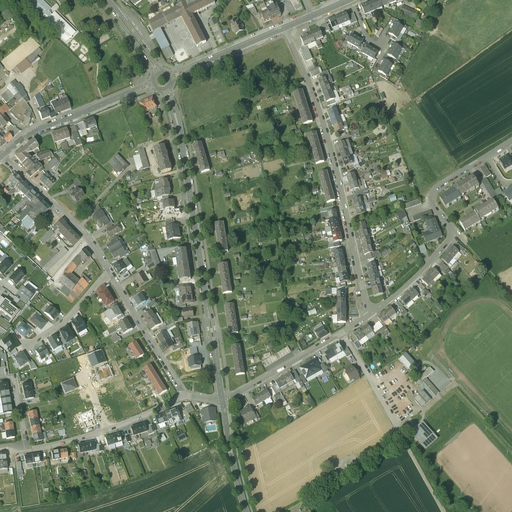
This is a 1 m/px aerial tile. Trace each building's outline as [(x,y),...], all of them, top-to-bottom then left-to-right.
[(206,42),(192,15),(215,3),(212,0),(192,0),(186,4),(185,3),(176,8),(177,8),(148,23),(153,33),(153,32),(159,29),(182,18),(197,47),(206,42)] [(293,0),(291,0),(288,2),(293,9),(297,6),(293,0)] [(379,0),(377,0),(373,2),(376,11),(382,8),(379,0)] [(373,2),(367,4),(371,13),(376,11),(373,2)] [(271,3),(265,5),(266,7),(266,6),(267,10),(265,11),(269,21),(279,16),(275,6),(273,7),(271,3)] [(371,13),(367,4),(361,7),(362,10),(365,16),(371,13)] [(262,14),(260,15),(260,14),(257,15),(258,19),(260,18),(263,24),(269,21),(265,11),(263,7),(262,5),(258,7),(261,13),(262,14)] [(403,7),(400,13),(416,18),(418,12),(403,7)] [(66,42),(76,32),(55,11),(45,22),(66,42)] [(346,13),(340,16),(344,24),(350,22),(348,17),(346,13)] [(354,14),(348,17),(350,22),(351,25),(358,23),(354,14)] [(344,24),(340,16),(334,18),(338,27),(344,24)] [(334,18),(328,20),(330,24),(332,29),(338,27),(334,18)] [(238,24),(234,26),(233,22),(229,24),(230,27),(234,36),(242,32),(240,29),(242,28),(241,26),(239,27),(238,24)] [(398,25),(395,23),(392,29),(400,34),(403,28),(398,25)] [(329,30),(326,24),(320,27),(322,33),(329,30)] [(169,47),(159,29),(153,32),(162,50),(169,47)] [(400,34),(392,29),(388,34),(392,36),(397,39),(400,34)] [(322,39),(318,31),(310,35),(314,42),(318,40),(322,39)] [(310,35),(299,40),(299,50),(305,47),(314,43),(314,42),(310,35)] [(357,38),(352,35),(350,38),(347,43),(352,46),(357,38)] [(363,41),(357,38),(352,46),(358,49),(361,44),(363,41)] [(399,48),(394,44),(390,50),(399,55),(402,49),(399,48)] [(373,49),(367,46),(365,49),(362,54),(368,57),(373,49)] [(162,50),(167,59),(173,56),(169,47),(162,50)] [(305,47),(299,50),(302,56),(308,53),(307,51),(305,47)] [(179,61),(188,57),(184,48),(175,52),(179,61)] [(378,52),(373,49),(368,57),(373,60),(374,59),(378,52)] [(399,55),(390,50),(387,55),(393,59),(395,60),(399,55)] [(308,53),(302,56),(305,62),(311,60),(308,53)] [(33,54),(16,68),(21,74),(38,60),(33,54)] [(392,65),(384,61),(381,66),(389,71),(392,65)] [(389,71),(381,66),(378,72),(381,74),(386,76),(389,71)] [(320,74),(319,75),(321,80),(326,78),(329,76),(327,71),(320,74)] [(321,80),(318,81),(320,88),(328,85),(326,78),(321,80)] [(18,84),(13,88),(16,92),(17,94),(18,94),(21,91),(22,91),(23,90),(18,84)] [(13,88),(10,85),(6,89),(8,91),(13,97),(17,94),(16,92),(13,88)] [(328,85),(320,88),(323,95),(331,92),(328,85)] [(336,97),(349,92),(347,86),(338,89),(336,90),(334,91),(336,97)] [(349,92),(336,97),(338,102),(357,95),(355,90),(349,92)] [(13,97),(8,91),(5,94),(6,95),(10,100),(13,97)] [(18,94),(22,99),(26,104),(28,102),(25,97),(26,96),(22,91),(21,91),(18,94)] [(301,91),(292,94),(297,108),(306,105),(301,91)] [(331,92),(323,95),(326,103),(334,99),(331,92)] [(17,94),(13,97),(18,102),(21,99),(17,94)] [(40,96),(39,94),(34,97),(39,108),(44,106),(40,96)] [(10,100),(6,95),(1,99),(5,104),(10,100)] [(151,98),(139,104),(143,114),(156,108),(151,98)] [(66,99),(58,102),(58,103),(56,104),(60,113),(70,109),(66,99)] [(56,104),(56,103),(51,105),(52,108),(55,115),(60,113),(56,104)] [(4,105),(0,108),(0,112),(2,115),(8,109),(4,105)] [(312,122),(306,105),(297,108),(303,125),(312,122)] [(55,115),(52,108),(48,109),(46,110),(49,117),(50,119),(55,117),(55,115)] [(46,109),(38,112),(41,120),(49,117),(46,110),(46,109)] [(331,111),(327,112),(330,119),(338,116),(335,109),(331,111)] [(2,115),(0,112),(0,125),(2,128),(9,123),(2,115)] [(338,116),(330,119),(333,127),(341,124),(338,116)] [(92,118),(82,122),(85,129),(85,130),(95,127),(92,118)] [(2,128),(0,129),(0,130),(1,133),(3,134),(11,126),(9,123),(2,128)] [(341,124),(333,127),(336,134),(344,131),(341,124)] [(66,129),(50,134),(54,143),(69,138),(66,129)] [(76,133),(71,135),(76,147),(81,145),(76,133)] [(319,148),(315,133),(307,135),(311,150),(319,148)] [(3,138),(2,140),(6,144),(12,139),(10,136),(7,134),(3,138)] [(22,150),(27,155),(38,148),(34,142),(30,143),(22,150)] [(344,142),(336,145),(339,153),(347,150),(344,142)] [(200,143),(192,146),(196,160),(204,157),(200,143)] [(164,147),(154,150),(157,161),(167,159),(166,156),(167,155),(166,153),(165,153),(164,147)] [(323,163),(319,148),(311,150),(315,165),(323,163)] [(18,156),(16,158),(21,164),(30,159),(27,155),(22,150),(17,155),(18,156)] [(347,150),(339,153),(341,160),(349,157),(347,150)] [(49,151),(40,153),(35,156),(38,160),(39,161),(53,156),(49,151)] [(30,159),(21,164),(28,171),(25,174),(30,178),(38,171),(40,173),(44,170),(36,161),(37,161),(38,160),(35,156),(34,157),(30,159)] [(128,167),(116,156),(109,163),(115,169),(113,170),(117,174),(119,176),(128,167)] [(353,156),(349,157),(352,165),(351,165),(353,170),(358,168),(357,165),(353,156)] [(511,165),(507,157),(506,156),(499,161),(505,170),(511,165)] [(204,157),(196,160),(200,174),(208,171),(204,157)] [(349,157),(341,160),(344,168),(351,165),(352,165),(349,157)] [(56,159),(47,168),(50,170),(59,162),(56,159)] [(167,159),(157,161),(161,174),(171,171),(170,168),(171,168),(170,165),(169,165),(167,159)] [(134,162),(136,172),(142,170),(140,161),(134,162)] [(490,174),(486,167),(481,170),(485,177),(490,174)] [(329,187),(325,173),(317,175),(321,189),(329,187)] [(15,175),(9,182),(15,187),(16,186),(21,181),(15,175)] [(50,179),(46,175),(39,181),(44,185),(50,179)] [(353,175),(345,178),(347,185),(355,182),(353,175)] [(486,178),(479,183),(483,189),(490,184),(486,178)] [(50,179),(44,185),(49,190),(55,183),(50,179)] [(472,179),(453,190),(454,192),(459,199),(478,188),(472,179)] [(21,181),(16,186),(20,190),(21,191),(26,186),(21,181)] [(165,181),(161,182),(159,182),(159,186),(155,186),(155,191),(168,189),(168,187),(167,187),(166,181),(165,181)] [(355,182),(347,185),(350,193),(358,190),(355,182)] [(490,184),(483,189),(487,195),(494,191),(490,184)] [(15,187),(9,192),(11,194),(12,195),(18,190),(19,191),(20,190),(16,186),(15,187)] [(21,191),(20,192),(25,197),(32,191),(26,186),(21,191)] [(334,202),(329,187),(321,189),(325,205),(334,202)] [(494,191),(498,198),(502,195),(503,195),(499,188),(494,191)] [(84,196),(77,189),(70,197),(76,203),(77,202),(78,202),(78,201),(81,198),(82,198),(83,197),(83,196),(84,196)] [(155,191),(156,198),(161,197),(167,196),(168,196),(168,191),(169,191),(168,189),(155,191)] [(32,191),(25,197),(28,199),(31,202),(36,195),(32,191)] [(494,191),(487,195),(491,202),(498,198),(494,191)] [(454,192),(439,201),(444,210),(460,200),(459,199),(454,192)] [(389,196),(391,202),(397,200),(395,194),(389,196)] [(31,202),(32,203),(24,212),(27,215),(29,213),(30,212),(35,207),(42,200),(36,195),(31,202)] [(23,199),(15,207),(17,210),(27,201),(27,200),(28,199),(25,197),(23,199)] [(354,201),(351,202),(353,209),(361,207),(359,199),(354,201)] [(42,200),(35,207),(37,209),(41,212),(48,206),(42,200)] [(420,200),(401,207),(402,211),(402,212),(422,205),(420,200)] [(168,202),(162,203),(164,210),(173,209),(172,202),(168,202)] [(491,202),(473,214),(474,216),(478,224),(497,212),(491,202)] [(98,205),(93,211),(96,215),(102,212),(98,205)] [(41,212),(44,215),(50,208),(48,206),(41,212)] [(361,207),(353,209),(355,217),(359,216),(364,215),(361,207)] [(27,215),(20,222),(19,223),(27,231),(44,215),(41,212),(37,209),(33,214),(32,213),(31,214),(29,213),(27,215)] [(24,212),(22,213),(23,215),(17,220),(20,222),(27,215),(24,212)] [(96,215),(93,217),(96,223),(106,218),(102,212),(96,215)] [(334,212),(326,214),(327,221),(336,220),(334,212)] [(430,213),(411,220),(412,224),(431,218),(430,213)] [(474,216),(459,225),(464,234),(479,225),(478,224),(474,216)] [(106,218),(96,223),(100,229),(103,227),(104,227),(106,226),(109,224),(109,223),(106,218)] [(67,225),(61,219),(54,226),(57,229),(60,231),(65,226),(66,225),(67,225)] [(336,220),(327,221),(329,229),(337,227),(336,220)] [(432,222),(425,225),(429,235),(422,238),(425,244),(440,238),(436,228),(434,228),(432,222)] [(223,223),(214,225),(216,239),(225,238),(223,223)] [(355,226),(357,234),(365,232),(363,224),(355,226)] [(65,226),(60,231),(58,232),(73,247),(80,240),(65,226)] [(113,228),(107,232),(111,238),(121,232),(117,226),(113,228)] [(175,226),(167,227),(168,233),(167,234),(168,240),(180,238),(178,226),(175,226)] [(337,227),(329,229),(331,237),(339,235),(337,227)] [(54,234),(53,233),(50,230),(39,241),(43,245),(54,234)] [(365,232),(357,234),(359,241),(367,239),(365,232)] [(339,235),(331,237),(331,240),(332,245),(341,243),(339,235)] [(227,252),(225,238),(216,239),(219,253),(227,252)] [(367,239),(359,241),(361,249),(369,247),(367,239)] [(118,241),(112,244),(107,247),(111,253),(121,247),(118,241)] [(462,251),(455,245),(453,248),(460,254),(462,251)] [(121,247),(111,253),(115,259),(119,256),(125,253),(121,247)] [(369,247),(361,249),(363,257),(365,256),(371,254),(369,247)] [(386,257),(391,251),(386,247),(381,253),(386,257)] [(423,247),(417,249),(420,256),(426,253),(423,247)] [(68,252),(64,248),(59,253),(56,250),(39,265),(46,273),(68,252)] [(457,254),(451,249),(445,256),(451,261),(457,254)] [(85,250),(77,257),(81,261),(83,264),(90,257),(85,250)] [(186,250),(174,252),(177,266),(188,264),(186,250)] [(160,268),(154,251),(149,251),(151,257),(154,266),(156,270),(160,268)] [(341,252),(333,254),(334,261),(343,260),(341,252)] [(451,261),(445,256),(440,262),(441,263),(440,264),(442,265),(443,265),(446,267),(451,261)] [(77,257),(64,273),(65,274),(68,276),(81,261),(77,257)] [(145,258),(146,263),(147,267),(149,270),(154,266),(151,257),(145,258)] [(1,264),(0,265),(0,273),(2,275),(11,266),(5,260),(1,264)] [(343,260),(334,261),(336,269),(344,267),(343,260)] [(126,269),(121,262),(114,268),(119,274),(126,269)] [(188,264),(177,266),(179,282),(191,280),(188,264)] [(227,264),(218,266),(220,279),(229,278),(227,264)] [(373,265),(365,268),(367,275),(375,273),(373,265)] [(446,271),(440,265),(437,268),(441,271),(444,273),(446,271)] [(147,267),(137,273),(139,276),(143,273),(145,272),(149,270),(147,267)] [(344,267),(336,269),(337,277),(346,275),(344,267)] [(17,270),(9,279),(16,285),(24,276),(17,270)] [(432,271),(426,277),(432,282),(438,276),(432,271)] [(143,273),(148,281),(152,279),(149,274),(148,275),(145,272),(143,273)] [(148,281),(143,273),(139,276),(134,279),(139,287),(148,281)] [(375,273),(367,275),(369,283),(377,281),(375,273)] [(68,276),(65,274),(59,281),(64,286),(72,293),(77,297),(84,290),(77,284),(68,276)] [(346,275),(337,277),(339,284),(348,283),(346,275)] [(84,276),(81,279),(88,285),(90,282),(84,276)] [(438,276),(432,282),(434,285),(440,279),(438,276)] [(432,282),(426,277),(420,283),(426,289),(432,282)] [(231,293),(229,278),(220,279),(223,295),(231,293)] [(88,285),(81,279),(77,284),(84,290),(88,285)] [(377,281),(369,283),(371,291),(379,288),(377,281)] [(104,285),(98,288),(96,290),(99,295),(107,290),(104,285)] [(35,292),(27,286),(21,293),(23,295),(30,299),(35,292)] [(59,292),(67,299),(72,293),(64,286),(59,292)] [(183,289),(178,289),(178,290),(179,290),(180,297),(179,297),(192,296),(191,292),(192,291),(192,289),(190,288),(183,289)] [(379,288),(371,291),(373,298),(381,296),(379,288)] [(114,302),(107,290),(99,295),(106,307),(114,302)] [(412,291),(405,297),(411,303),(417,297),(412,291)] [(77,297),(72,293),(67,299),(72,303),(77,297)] [(142,294),(133,299),(138,307),(146,302),(142,294)] [(26,305),(30,299),(23,295),(19,300),(25,305),(26,305)] [(0,310),(6,316),(3,320),(0,317),(0,327),(4,330),(9,325),(20,311),(15,307),(1,296),(0,297),(0,310)] [(192,296),(179,297),(179,298),(180,298),(181,305),(180,305),(185,305),(193,304),(194,302),(194,300),(192,299),(192,296)] [(411,303),(405,297),(399,302),(404,308),(411,303)] [(20,311),(25,305),(19,300),(15,307),(20,311)] [(54,311),(56,308),(49,303),(47,305),(49,307),(54,311)] [(233,305),(225,306),(227,319),(235,318),(233,305)] [(49,307),(44,313),(53,321),(59,314),(54,311),(49,307)] [(117,308),(113,310),(104,315),(107,319),(108,318),(110,322),(117,318),(121,315),(117,308)] [(192,310),(182,311),(184,319),(184,318),(190,317),(190,318),(193,318),(192,310)] [(389,310),(383,314),(388,321),(394,316),(389,310)] [(156,319),(151,311),(143,316),(148,324),(156,319)] [(388,321),(383,314),(376,319),(381,326),(388,321)] [(41,330),(46,324),(39,318),(35,315),(30,321),(41,330)] [(238,334),(235,318),(227,319),(229,335),(238,334)] [(72,323),(78,334),(85,329),(79,319),(77,320),(76,320),(74,321),(74,322),(72,323)] [(156,319),(148,324),(152,330),(160,325),(156,319)] [(127,320),(118,325),(121,329),(124,334),(133,329),(127,320)] [(174,322),(167,327),(169,330),(170,332),(176,328),(174,322)] [(26,326),(22,323),(16,331),(24,337),(30,330),(26,326)] [(197,323),(187,325),(188,330),(190,330),(191,336),(189,337),(199,336),(199,332),(198,332),(198,327),(197,323)] [(377,324),(374,327),(378,332),(380,331),(382,330),(382,329),(377,324)] [(118,325),(107,331),(109,335),(121,329),(118,325)] [(327,335),(323,327),(315,332),(319,339),(327,335)] [(366,327),(359,332),(364,338),(366,341),(373,337),(371,334),(371,333),(366,327)] [(67,328),(60,333),(62,336),(66,344),(74,339),(67,328)] [(169,340),(165,332),(164,333),(157,337),(162,345),(169,340)] [(359,332),(352,337),(356,342),(357,343),(358,343),(364,338),(359,332)] [(118,337),(117,334),(111,337),(114,343),(121,340),(119,337),(118,337)] [(2,342),(9,353),(15,349),(19,346),(12,336),(2,342)] [(47,341),(53,352),(61,347),(57,340),(55,336),(47,341)] [(169,340),(162,345),(165,351),(173,346),(169,340)] [(136,342),(129,347),(133,353),(140,349),(136,342)] [(357,343),(356,342),(352,345),(356,352),(361,348),(358,343),(357,343)] [(242,358),(240,346),(231,347),(233,359),(242,358)] [(342,352),(339,346),(331,350),(336,357),(343,353),(342,352)] [(35,352),(41,361),(49,356),(47,353),(43,347),(35,352)] [(189,349),(191,356),(198,355),(196,347),(194,348),(190,349),(189,349)] [(288,347),(262,362),(265,367),(291,352),(288,347)] [(15,349),(9,353),(7,354),(9,358),(17,353),(15,349)] [(140,349),(133,353),(137,360),(144,355),(140,349)] [(331,350),(325,354),(329,361),(336,357),(331,350)] [(347,350),(342,352),(343,353),(346,359),(351,356),(347,350)] [(87,357),(92,369),(106,363),(101,352),(87,357)] [(22,354),(14,359),(20,368),(28,363),(22,354)] [(191,359),(188,359),(189,368),(190,368),(190,371),(201,369),(201,366),(200,357),(198,358),(198,355),(191,356),(191,359)] [(405,355),(398,361),(408,372),(414,366),(405,355)] [(245,374),(242,358),(233,359),(236,376),(245,374)] [(314,374),(321,370),(319,366),(316,359),(308,364),(314,374)] [(306,379),(314,374),(308,364),(300,368),(306,379)] [(327,370),(325,367),(323,364),(319,366),(321,370),(323,374),(328,371),(327,370)] [(150,365),(143,370),(147,376),(155,372),(150,365)] [(346,373),(345,374),(350,382),(352,380),(358,377),(356,374),(357,373),(356,371),(355,371),(353,369),(346,373)] [(429,370),(418,379),(421,382),(432,372),(429,370)] [(298,377),(295,371),(290,374),(296,383),(300,381),(298,377)] [(155,372),(147,376),(151,383),(159,378),(155,372)] [(289,375),(282,379),(286,385),(293,381),(289,375)] [(300,381),(302,384),(302,385),(307,382),(302,375),(298,377),(300,381)] [(159,378),(151,383),(155,389),(163,384),(159,378)] [(282,379),(275,383),(279,390),(286,385),(282,379)] [(421,382),(418,379),(413,384),(418,389),(422,384),(421,382)] [(72,381),(62,385),(66,393),(75,389),(72,381)] [(30,384),(22,385),(23,393),(32,391),(30,384)] [(163,384),(155,389),(159,395),(167,391),(163,384)] [(422,384),(418,389),(421,392),(419,394),(419,395),(413,401),(421,410),(425,406),(431,400),(432,400),(435,398),(430,392),(429,393),(422,385),(423,385),(422,384)] [(261,386),(244,394),(246,399),(251,397),(251,396),(259,393),(259,394),(264,392),(261,386)] [(8,391),(0,391),(0,392),(1,399),(9,398),(8,391)] [(32,391),(23,393),(25,400),(33,399),(32,391)] [(266,391),(259,395),(263,402),(271,398),(266,391)] [(263,402),(259,395),(252,399),(256,406),(263,402)] [(9,398),(1,399),(2,407),(10,405),(9,398)] [(10,405),(2,407),(3,414),(12,413),(10,405)] [(190,406),(185,409),(185,410),(188,414),(193,411),(190,406)] [(249,407),(240,412),(246,423),(255,417),(252,412),(249,407)] [(179,412),(178,409),(170,412),(174,424),(182,421),(179,412)] [(185,410),(179,412),(182,421),(191,418),(188,414),(185,410)] [(214,410),(202,412),(203,415),(202,415),(202,419),(206,418),(206,422),(215,420),(214,410)] [(36,411),(28,413),(29,421),(37,419),(36,411)] [(170,412),(163,415),(166,423),(168,422),(170,426),(174,424),(170,412)] [(163,415),(156,417),(158,425),(166,423),(163,415)] [(37,419),(29,421),(31,428),(39,426),(37,419)] [(12,423),(4,424),(5,432),(13,430),(12,423)] [(422,423),(415,430),(412,426),(407,431),(424,451),(437,440),(422,423)] [(145,424),(138,426),(140,434),(147,431),(145,424)] [(39,426),(31,428),(32,435),(40,433),(39,426)] [(138,426),(130,428),(133,436),(140,434),(138,426)] [(13,430),(5,432),(6,439),(14,438),(13,430)] [(40,433),(32,435),(34,443),(42,441),(40,433)] [(119,434),(112,436),(114,444),(122,442),(119,434)] [(114,444),(112,436),(105,438),(107,446),(114,444)] [(93,442),(85,444),(87,452),(94,451),(93,442)] [(85,444),(78,445),(80,454),(87,452),(85,444)] [(66,450),(59,451),(60,459),(68,458),(66,450)] [(59,451),(51,452),(53,460),(60,459),(59,451)] [(39,454),(32,456),(33,464),(40,462),(39,454)] [(32,456),(24,457),(25,465),(33,464),(32,456)]
